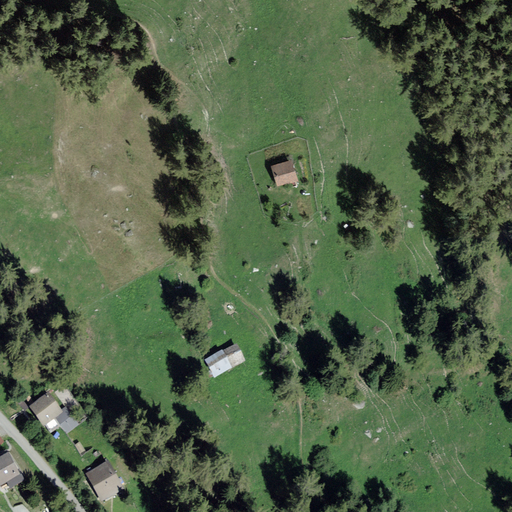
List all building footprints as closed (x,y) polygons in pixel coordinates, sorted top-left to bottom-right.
[(294,161),(273,168),(279,188),(300,182),(294,161)] [(238,346),(206,362),(214,380),(247,364),(238,346)] [(51,397),(30,410),(44,429),(65,416),(51,397)] [(10,457),(0,461),(0,488),(21,479),(10,457)] [(111,465),(87,477),(101,504),(125,492),(111,465)]
